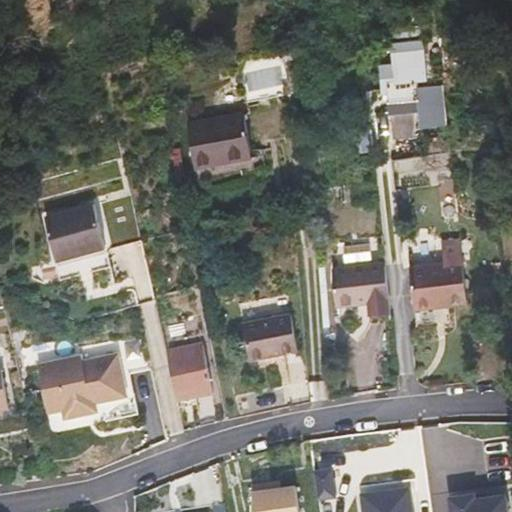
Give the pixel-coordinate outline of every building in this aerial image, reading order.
[(442,86),(418,89),(417,80),(427,79),(423,41),(390,44),(394,82),(388,83),(391,113),(394,139),(419,137),(418,130),(446,127),(442,86)] [(302,70),(288,73),(292,93),(307,90),(302,70)] [(252,152),(244,112),(187,123),(195,168),(215,164),(214,158),(252,152)] [(391,113),(376,115),(378,141),(394,139),(391,113)] [(373,152),(371,131),(360,132),(362,153),(373,152)] [(215,164),(253,157),(252,152),(214,158),(215,164)] [(45,217),(57,260),(105,247),(136,239),(125,195),(94,204),(45,217)] [(462,260),(460,239),(441,241),(444,262),(462,260)] [(467,303),(462,260),(444,262),(410,266),(414,304),(446,301),(447,306),(467,303)] [(391,318),(384,264),(332,269),(336,305),(338,305),(341,324),(391,318)] [(298,350),(291,314),(243,324),(250,360),(298,350)] [(214,395),(204,347),(168,354),(178,403),(214,395)] [(128,398),(119,356),(83,364),(82,359),(40,368),(50,415),(65,411),(67,420),(89,415),(87,407),(128,398)] [(0,408),(10,406),(2,368),(0,368),(0,408)] [(315,472),(318,499),(336,497),(333,469),(315,472)] [(270,490),(282,488),(281,481),(269,483),(270,490)] [(269,483),(252,485),(256,511),(300,511),(297,486),(282,488),(270,490),(269,483)] [(412,511),(410,488),(362,494),(364,511),(412,511)] [(451,497),(452,511),(508,511),(507,496),(477,499),(476,494),(451,497)]
